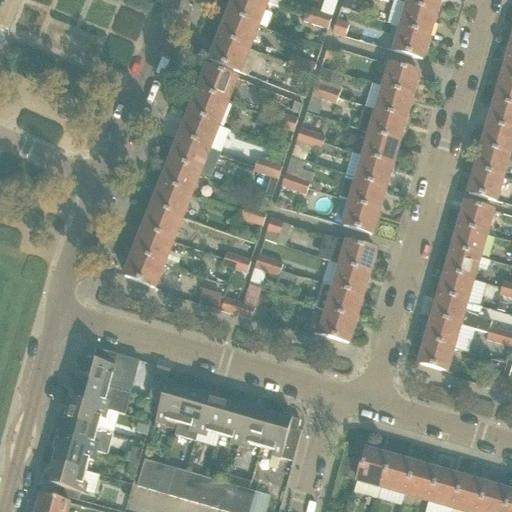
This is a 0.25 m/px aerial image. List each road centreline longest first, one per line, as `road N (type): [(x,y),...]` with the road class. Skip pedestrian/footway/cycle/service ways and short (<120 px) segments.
road 1 (residential): [(363,404),(481,0)]
road 2 (residential): [(332,395),(59,320)]
road 3 (tertiary): [(109,186),(183,0)]
road 4 (tertiary): [(0,511),(59,320)]
road 5 (residential): [(511,448),(363,404)]
road 6 (tertiary): [(59,320),(109,186)]
road 7 (residential): [(332,395),(300,511)]
